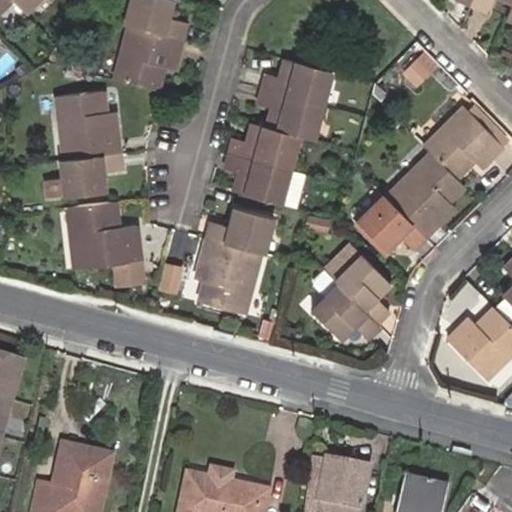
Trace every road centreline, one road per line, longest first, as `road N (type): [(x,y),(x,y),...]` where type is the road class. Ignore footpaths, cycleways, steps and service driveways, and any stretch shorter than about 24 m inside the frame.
road 1 (residential): [(394,403),(0,298)]
road 2 (residential): [(511,199),(432,276),(394,403)]
road 3 (residential): [(244,0),(180,219)]
road 4 (residential): [(403,0),(511,107)]
road 5 (residential): [(511,436),(394,403)]
